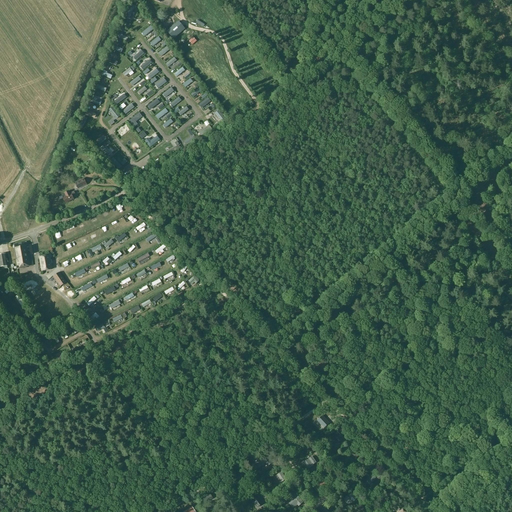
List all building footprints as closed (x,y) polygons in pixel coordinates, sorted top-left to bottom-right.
[(126,18),(132,19),(135,6),(129,4),(126,18)] [(167,31),(173,38),(185,28),(178,21),(167,31)] [(144,35),(154,30),(152,25),(142,30),(144,35)] [(119,30),(118,32),(120,33),(118,36),(127,40),(129,35),(119,30)] [(158,36),(149,42),(155,50),(163,45),(164,47),(166,45),(162,40),(162,41),(158,36)] [(160,57),(170,51),(168,47),(158,52),(160,57)] [(109,57),(107,62),(116,66),(118,61),(109,57)] [(174,57),(166,64),(170,68),(178,61),(174,57)] [(124,76),(136,70),(134,66),(122,72),(124,76)] [(177,78),(186,72),(183,67),(174,74),(177,78)] [(101,75),(110,79),(113,75),(103,70),(101,75)] [(191,79),(182,85),(185,89),(194,84),(191,79)] [(107,87),(97,83),(95,89),(105,92),(107,87)] [(146,87),(144,86),(137,92),(141,97),(145,93),(149,97),(154,93),(147,86),(146,87)] [(194,100),(203,92),(199,88),(190,95),(194,100)] [(94,96),(91,103),(100,106),(102,99),(94,96)] [(199,106),(203,111),(212,102),(208,98),(199,106)] [(157,99),(148,107),(151,111),(160,103),(157,99)] [(161,112),(165,108),(162,104),(157,107),(161,112)] [(85,113),(95,118),(97,114),(87,109),(85,113)] [(162,126),(166,131),(174,125),(171,120),(162,126)] [(121,136),(128,132),(126,127),(118,132),(121,136)] [(75,183),(78,189),(87,185),(84,178),(75,183)] [(61,194),(63,198),(65,203),(73,199),(72,196),(75,194),(74,191),(70,193),(68,191),(65,193),(61,194)] [(139,232),(147,228),(145,224),(136,228),(139,232)] [(116,240),(119,244),(127,238),(125,234),(116,240)] [(154,241),(158,237),(154,234),(148,241),(152,244),(154,242),(154,241)] [(106,248),(113,243),(111,240),(104,245),(106,248)] [(26,242),(14,244),(18,269),(27,267),(26,266),(32,265),(31,255),(29,255),(28,250),(29,249),(30,254),(34,253),(33,245),(29,246),(29,248),(27,248),(26,242)] [(91,249),(94,255),(103,250),(100,244),(91,249)] [(128,253),(131,255),(136,249),(133,246),(128,253)] [(158,257),(167,251),(164,247),(155,253),(158,257)] [(115,262),(123,256),(120,253),(112,259),(115,262)] [(42,271),(52,269),(49,255),(40,257),(42,271)] [(140,265),(151,259),(148,255),(138,260),(140,265)] [(105,267),(111,262),(108,258),(102,263),(105,267)] [(169,267),(176,263),(173,258),(166,263),(169,267)] [(124,275),(130,268),(127,265),(121,272),(124,275)] [(159,274),(161,272),(157,266),(150,272),(153,275),(157,272),(159,274)] [(77,276),(79,279),(87,274),(84,271),(77,276)] [(60,286),(66,282),(59,272),(54,276),(60,286)] [(147,278),(145,273),(136,278),(139,282),(147,278)] [(130,280),(121,284),(123,289),(132,285),(130,280)] [(95,283),(88,290),(92,293),(98,286),(95,283)] [(160,283),(150,287),(152,292),(162,287),(160,283)] [(85,289),(79,294),(82,298),(88,292),(85,289)] [(139,294),(142,298),(149,294),(147,289),(139,294)] [(105,294),(107,299),(116,295),(114,290),(105,294)] [(167,300),(175,294),(172,291),(165,297),(167,300)] [(128,305),(135,301),(133,297),(125,301),(128,305)] [(95,300),(87,307),(90,311),(98,303),(95,300)] [(111,309),(114,313),(121,308),(118,304),(111,309)] [(145,313),(151,306),(149,304),(142,311),(145,313)] [(121,320),(114,323),(117,330),(124,327),(121,320)] [(326,418),(323,420),(321,417),(314,421),(316,425),(322,422),(324,424),(328,421),(326,418)] [(342,439),(343,438),(339,434),(334,439),(332,437),(328,441),(331,444),(335,440),(339,445),(343,441),(342,439)] [(288,445),(295,452),(300,448),(297,445),(299,443),(294,439),(288,445)] [(351,453),(349,455),(347,457),(350,459),(351,458),(354,461),(359,456),(352,450),(350,452),(351,453)] [(268,466),(273,462),(268,455),(269,454),(268,453),(258,460),(258,459),(255,461),(259,467),(262,465),(260,463),(264,460),(268,466)] [(313,466),(313,465),(316,462),(314,460),(312,457),(303,463),(307,470),(313,466)] [(240,480),(244,477),(247,481),(250,479),(246,473),(243,475),(241,472),(234,477),(239,485),(241,483),(240,480)] [(281,472),(274,477),(278,484),(286,479),(281,472)] [(369,485),(376,478),(378,481),(382,477),(380,474),(376,478),(371,473),(368,477),(369,478),(366,480),(369,485)] [(323,479),(320,481),(317,483),(316,481),(313,484),(314,485),(315,484),(319,489),(323,486),(326,484),(323,479)] [(351,492),(343,500),(347,503),(352,498),(354,500),(356,498),(351,492)] [(210,493),(200,500),(203,504),(213,497),(210,493)] [(289,499),(291,502),(289,504),(293,508),(297,505),(299,506),(302,502),(301,501),(302,501),(295,493),(289,499)] [(251,500),(257,508),(263,504),(257,496),(251,500)]
